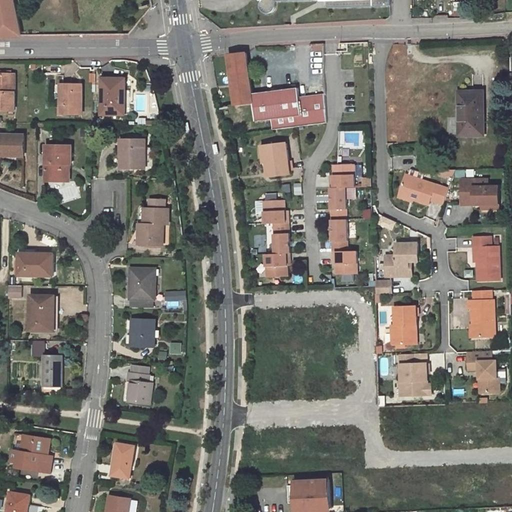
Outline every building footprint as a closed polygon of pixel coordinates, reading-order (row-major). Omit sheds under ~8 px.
[(0,0),(0,36),(21,36),(14,0),(0,0)] [(391,0),(261,0),(262,1),(263,8),(263,10),(266,12),(268,13),(269,14),(272,13),(274,12),(275,10),(276,7),(276,1),(318,0),(327,0),(328,4),(328,8),(391,6),(391,0)] [(230,55),(236,105),(254,103),(299,98),(298,88),(253,93),(247,53),(230,55)] [(0,73),(0,109),(16,110),(16,74),(0,73)] [(103,78),(103,114),(117,114),(117,110),(125,110),(125,79),(103,78)] [(61,84),(61,113),(82,113),(82,84),(61,84)] [(459,135),(483,135),(484,91),(463,91),(463,120),(459,120),(459,135)] [(273,130),(296,127),(328,123),(327,95),(299,98),(254,103),(256,121),(272,120),(273,130)] [(0,134),(0,155),(25,156),(25,134),(0,134)] [(124,155),(124,169),(146,169),(146,140),(122,139),(122,155),(124,155)] [(267,162),(268,176),(291,174),(287,142),(268,145),(270,162),(267,162)] [(47,146),(47,180),(70,180),(70,163),(72,163),(71,146),(47,146)] [(356,187),(355,164),(334,165),(335,175),(335,180),(332,180),(333,217),(348,216),(347,187),(356,187)] [(401,195),(431,204),(433,200),(445,203),(450,188),(408,175),(401,195)] [(463,204),(484,204),(500,204),(500,185),(489,185),(489,178),(463,178),(463,204)] [(274,224),(290,223),(290,215),(287,215),(286,211),(286,200),(264,201),(266,224),(274,224)] [(432,201),(430,209),(428,215),(439,219),(443,205),(432,201)] [(140,231),(140,244),(163,245),(164,224),(169,224),(170,209),(146,208),(146,223),(145,231),(140,231)] [(349,248),(348,219),(333,220),(334,249),(349,248)] [(267,277),(289,276),(288,266),(288,261),(291,261),(291,253),(290,226),(274,226),(276,254),(266,254),(267,277)] [(480,248),(480,281),(501,281),(500,248),(492,248),(492,238),(476,238),(476,248),(480,248)] [(409,278),(409,263),(413,263),(418,263),(418,244),(397,245),(398,257),(387,258),(387,271),(389,270),(390,278),(409,278)] [(359,273),(359,250),(350,251),(334,251),(334,259),(337,259),(338,264),(338,274),(359,273)] [(20,253),(19,275),(54,276),(54,254),(20,253)] [(132,268),(132,299),(156,300),(156,268),(132,268)] [(377,294),(392,294),(392,282),(376,283),(377,294)] [(23,287),(9,287),(9,297),(23,297),(23,287)] [(187,304),(186,291),(167,291),(168,304),(187,304)] [(474,312),(475,339),(497,339),(496,303),(493,303),(492,291),(476,291),(477,303),(471,303),(471,312),(474,312)] [(32,296),(32,330),(56,330),(57,296),(32,296)] [(131,307),(155,307),(156,300),(132,299),(131,307)] [(413,346),(413,327),(417,327),(417,309),(395,309),(396,326),(394,326),(392,328),(392,334),(394,336),(396,336),(396,346),(413,346)] [(134,319),(132,345),(155,347),(156,320),(134,319)] [(482,372),(483,390),(485,390),(485,395),(502,394),(501,380),(499,380),(498,363),(494,363),(493,352),(470,352),(470,365),(482,364),(482,372)] [(400,355),(401,382),(403,382),(404,396),(431,396),(431,386),(425,387),(425,382),(427,381),(427,365),(415,365),(414,354),(400,355)] [(46,356),(45,386),(63,386),(63,369),(61,369),(61,356),(46,356)] [(148,375),(149,366),(133,364),(132,373),(148,375)] [(470,372),(482,372),(482,364),(470,365),(470,372)] [(133,380),(131,402),(151,404),(154,382),(151,382),(152,375),(148,375),(132,373),(130,373),(129,379),(133,380)] [(17,467),(43,472),(51,473),(54,456),(40,454),(42,437),(26,434),(25,444),(28,444),(27,453),(15,451),(14,451),(12,461),(18,462),(17,467)] [(15,451),(27,453),(28,444),(25,444),(17,443),(15,451)] [(136,446),(119,443),(116,462),(114,475),(131,478),(136,446)] [(295,481),(296,511),(320,511),(321,508),(332,508),(330,479),(295,481)] [(11,492),(8,511),(28,511),(31,495),(11,492)] [(111,495),(108,511),(129,511),(132,499),(111,495)]
